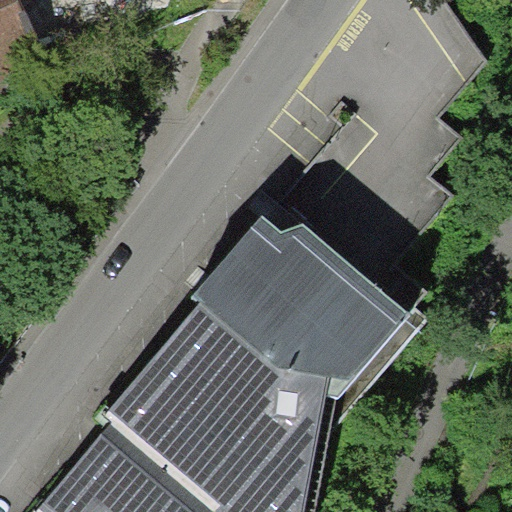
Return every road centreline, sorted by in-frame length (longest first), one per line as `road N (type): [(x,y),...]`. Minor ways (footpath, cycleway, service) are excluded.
road 1 (tertiary): [(328,0),(0,437)]
road 2 (residential): [(392,511),(443,392),(511,263)]
